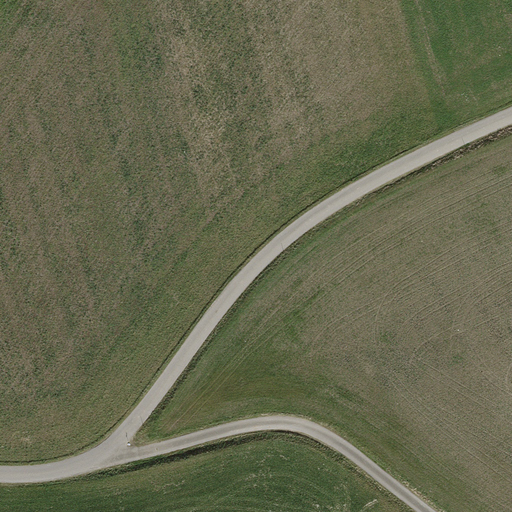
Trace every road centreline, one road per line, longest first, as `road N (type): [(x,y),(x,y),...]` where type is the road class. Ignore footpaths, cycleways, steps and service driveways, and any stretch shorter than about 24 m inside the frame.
road 1 (track): [(511,116),(374,176),(294,233),(209,321),(110,452),(73,470),(0,474)]
road 2 (track): [(73,470),(276,422),(329,438),(428,511)]
